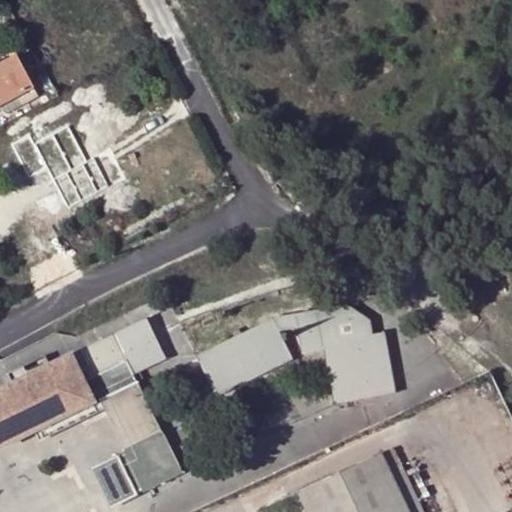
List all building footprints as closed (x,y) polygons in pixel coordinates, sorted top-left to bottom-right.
[(0,107),(2,106),(7,114),(22,106),(17,97),(32,90),(15,57),(0,65),(0,107)] [(32,90),(17,97),(22,106),(37,98),(32,90)] [(348,306),(273,319),(279,332),(297,329),(301,355),(323,352),(333,405),(395,393),(384,332),(373,334),(370,320),(348,306)] [(146,319),(0,390),(0,430),(88,388),(96,384),(129,452),(118,457),(136,493),(146,489),(147,491),(179,477),(131,375),(165,359),(146,319)] [(273,319),(196,356),(216,397),(293,360),(279,332),(273,319)] [(0,430),(0,450),(35,433),(96,403),(88,388),(0,430)] [(96,403),(35,433),(39,441),(104,409),(100,401),(96,403)] [(421,511),(391,448),(297,492),(306,511),(421,511)] [(118,457),(118,454),(89,468),(109,509),(137,496),(136,493),(118,457)]
